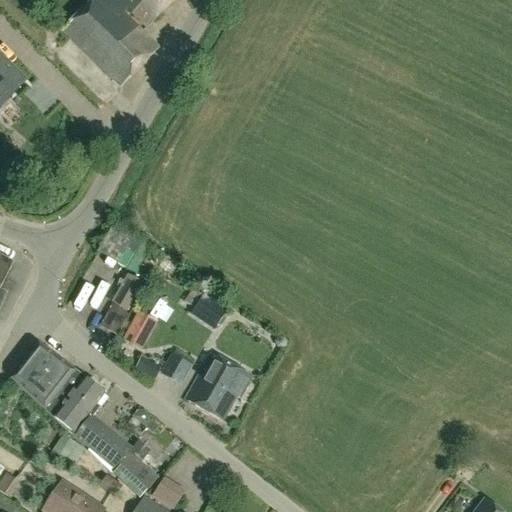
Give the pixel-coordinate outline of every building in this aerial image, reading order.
[(93,0),(62,31),(121,87),(158,49),(121,13),(127,8),(147,28),(174,0),(93,0)] [(0,108),(24,85),(0,60),(0,108)] [(0,138),(10,130),(0,118),(0,138)] [(0,290),(13,264),(0,257),(0,290)] [(190,315),(213,330),(227,311),(204,295),(190,315)] [(140,314),(125,342),(143,352),(158,323),(140,314)] [(125,342),(117,338),(116,337),(110,349),(110,350),(118,354),(125,342)] [(114,471),(118,466),(148,491),(159,478),(141,464),(151,452),(137,442),(132,448),(93,417),(107,398),(103,395),(104,395),(83,379),(67,400),(58,393),(74,372),(39,345),(11,381),(68,434),(69,434),(114,471)] [(212,356),(187,401),(223,421),(236,396),(240,398),(251,379),(212,356)] [(160,370),(140,359),(135,370),(155,380),(160,370)] [(148,414),(140,424),(154,435),(162,425),(148,414)] [(70,442),(57,461),(71,469),(83,451),(70,442)] [(0,492),(8,498),(19,481),(6,473),(0,481),(0,492)] [(122,487),(106,476),(98,488),(114,499),(122,487)] [(184,493),(163,479),(151,498),(172,511),(184,493)] [(102,511),(104,511),(62,483),(43,511),(102,511)] [(132,511),(178,511),(177,511),(164,511),(142,497),(132,511)] [(497,511),(484,502),(476,511),(497,511)]
